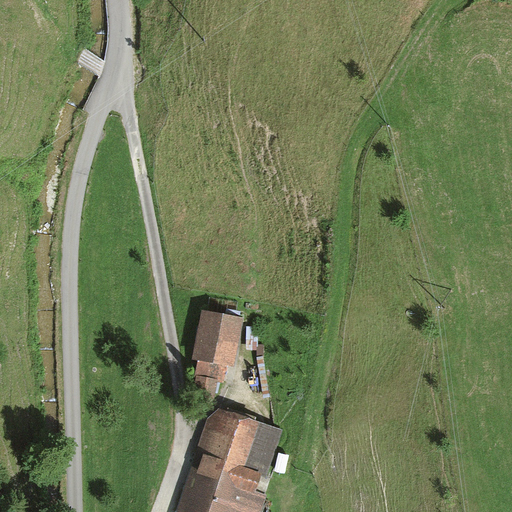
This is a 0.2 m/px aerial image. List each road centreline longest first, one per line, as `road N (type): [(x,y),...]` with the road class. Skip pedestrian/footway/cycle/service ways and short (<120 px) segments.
road 1 (track): [(289,511),(333,318),(350,163),(389,87),(449,0)]
road 2 (unclassified): [(118,0),(118,69),(82,166),(72,228),(77,511)]
road 3 (track): [(118,69),(184,421),(158,511)]
